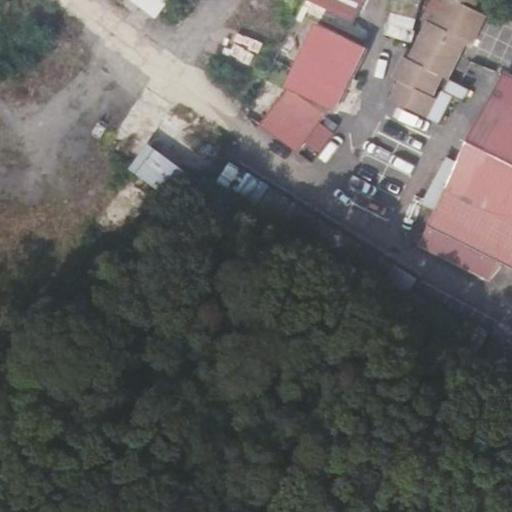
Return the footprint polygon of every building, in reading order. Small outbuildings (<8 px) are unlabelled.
[(0,0),(0,45),(34,64),(66,7),(52,0),(0,0)] [(46,0),(90,27),(98,15),(73,0),(46,0)] [(133,0),(159,19),(173,0),(133,0)] [(449,80),(468,41),(473,44),(488,16),(475,9),(479,0),(446,0),(435,24),(430,21),(411,60),(405,57),(394,79),(401,82),(392,100),(428,118),(438,98),(434,97),(444,77),(449,80)] [(411,44),(415,31),(390,23),(385,36),(411,44)] [(333,110),(364,46),(320,24),(288,88),(289,88),(290,89),(333,110)] [(233,51),(251,57),(256,43),(238,37),(233,51)] [(241,92),(255,65),(207,41),(193,68),(241,92)] [(511,74),(507,72),(431,226),(420,245),(491,281),(506,264),(511,266),(511,74)] [(301,153),(328,116),(290,89),(289,88),(263,125),(301,153)] [(206,186),(150,144),(132,170),(186,209),(203,188),(204,188),(206,186)] [(217,185),(258,211),(273,188),(232,162),(217,185)] [(93,222),(121,245),(154,203),(127,181),(93,222)]
